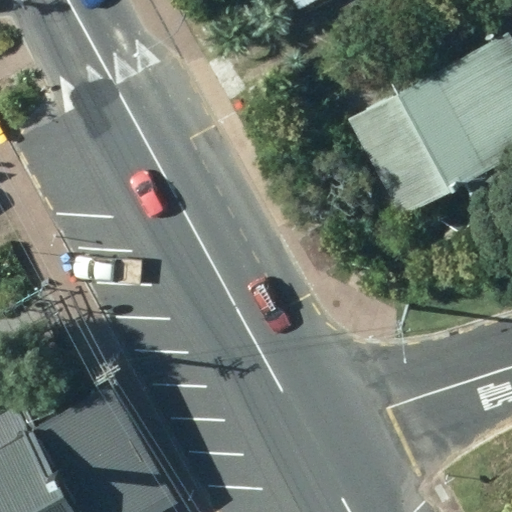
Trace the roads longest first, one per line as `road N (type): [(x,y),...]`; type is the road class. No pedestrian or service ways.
road 1 (secondary): [(306,453),(64,0)]
road 2 (residential): [(306,453),(511,373)]
